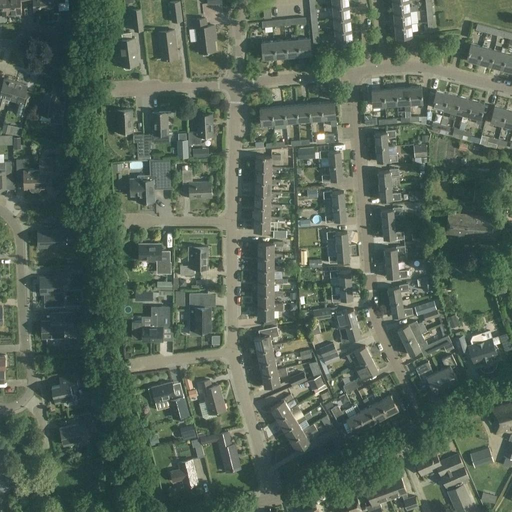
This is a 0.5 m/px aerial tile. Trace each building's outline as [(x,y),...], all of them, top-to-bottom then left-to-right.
[(0,0),(0,14),(9,14),(8,0),(0,0)] [(8,0),(9,14),(22,13),(21,5),(27,4),(27,0),(8,0)] [(27,0),(27,4),(34,4),(34,13),(46,12),(45,0),(27,0)] [(45,0),(46,12),(59,11),(58,3),(65,2),(64,0),(45,0)] [(411,12),(409,0),(408,0),(393,2),(394,14),(411,12)] [(182,21),(180,1),(169,2),(172,22),(182,21)] [(334,7),(335,19),(351,18),(350,6),(334,7)] [(143,30),(140,9),(131,10),(134,31),(143,30)] [(272,17),(271,9),(263,10),(264,18),(272,17)] [(412,24),(411,12),(394,14),(396,26),(412,24)] [(207,27),(206,18),(193,20),(194,29),(197,29),(200,53),(216,51),(214,36),(216,35),(215,26),(207,27)] [(351,18),(335,19),(336,32),(352,30),(351,18)] [(413,36),(412,24),(396,26),(397,38),(413,36)] [(489,27),(478,24),(476,30),(487,33),(489,27)] [(501,30),(489,27),(487,33),(499,36),(501,30)] [(352,30),(336,32),(337,44),(353,42),(352,30)] [(508,45),(509,45),(511,34),(511,33),(501,30),(499,36),(503,37),(501,45),(508,47),(508,45)] [(178,57),(175,31),(159,33),(162,59),(178,57)] [(132,38),(131,33),(122,34),(123,39),(120,40),(123,66),(138,64),(135,38),(132,38)] [(288,56),(300,55),(298,39),(297,35),(292,35),(292,39),(286,40),(288,56)] [(298,39),(300,55),(312,54),(310,37),(298,39)] [(288,56),(286,40),(274,41),(276,57),(288,56)] [(264,59),(276,57),(274,41),(262,42),(264,59)] [(468,59),(479,63),(484,47),(472,43),(468,59)] [(495,50),(484,47),(479,63),(491,66),(495,50)] [(495,50),(491,66),(503,69),(507,53),(506,53),(507,50),(503,49),(502,51),(495,50)] [(511,54),(507,53),(503,69),(511,71),(511,54)] [(3,102),(9,104),(16,83),(4,79),(0,92),(0,107),(1,108),(3,102)] [(28,86),(16,83),(9,104),(16,106),(14,112),(25,115),(32,93),(26,91),(28,86)] [(422,86),(410,87),(411,103),(423,102),(422,86)] [(410,87),(397,88),(398,104),(405,104),(406,112),(410,111),(410,103),(411,103),(410,87)] [(398,104),(397,88),(385,89),(386,105),(398,104)] [(386,105),(385,89),(372,90),(373,106),(386,105)] [(445,109),(449,93),(437,90),(433,106),(445,109)] [(58,95),(42,93),(40,108),(41,108),(40,114),(50,115),(49,122),(62,124),(64,111),(57,110),(58,95)] [(461,97),(449,93),(445,109),(451,111),(449,118),(454,120),(456,112),(457,112),(461,97)] [(469,116),(473,100),(461,97),(457,112),(463,114),(461,121),(466,122),(468,115),(469,116)] [(473,100),(469,116),(478,118),(477,123),(482,125),(484,119),(482,118),(486,103),(473,100)] [(322,103),(324,119),(331,118),(332,127),(337,126),(335,102),(322,103)] [(310,104),(311,120),(324,119),(322,103),(310,104)] [(299,121),(311,120),(310,104),(297,105),(299,121)] [(299,121),(297,105),(285,106),(287,122),(299,121)] [(274,124),(287,122),(285,106),(273,107),(274,124)] [(491,121),(503,125),(508,109),(495,106),(491,121)] [(273,124),(274,124),(273,107),(260,109),(262,125),(269,124),(269,128),(274,128),(273,124)] [(139,157),(145,157),(144,135),(138,135),(134,135),(134,132),(133,109),(114,110),(115,111),(118,111),(118,132),(115,132),(115,133),(134,132),(134,143),(138,143),(139,157)] [(150,134),(144,135),(145,157),(151,156),(151,142),(154,142),(154,137),(155,137),(155,135),(173,134),(173,133),(169,134),(168,112),(172,112),(153,112),(154,135),(150,135),(150,134)] [(213,136),(212,114),(193,115),(193,116),(197,116),(198,132),(189,133),(190,144),(201,144),(200,137),(213,136)] [(376,147),(388,146),(388,138),(396,137),(395,130),(387,130),(387,132),(375,133),(376,147)] [(334,134),(325,135),(325,143),(335,142),(334,134)] [(325,143),(325,135),(324,135),(324,139),(316,139),(317,144),(325,143)] [(187,140),(177,140),(177,157),(188,157),(187,140)] [(389,155),(388,146),(376,147),(378,161),(389,160),(389,162),(398,161),(397,154),(389,155)] [(196,160),(211,160),(210,148),(195,149),(196,160)] [(315,158),(315,148),(298,149),(299,160),(315,158)] [(330,166),(342,165),(341,151),(329,152),(329,150),(320,151),(321,158),(329,157),(330,166)] [(271,169),(272,167),(272,159),(281,159),(281,155),(272,155),(272,156),(256,156),(256,168),(271,169)] [(40,169),(34,170),(35,190),(39,190),(41,188),(46,188),(46,173),(53,172),(52,158),(39,158),(40,169)] [(32,190),(35,190),(34,170),(29,170),(28,159),(16,159),(17,174),(24,173),(24,189),(30,188),(32,190)] [(170,173),(169,159),(150,160),(150,176),(159,176),(159,173),(170,173)] [(0,189),(6,189),(5,176),(12,176),(11,162),(0,162),(0,189)] [(343,179),(342,165),(330,166),(331,175),(322,175),(323,182),(332,182),(331,180),(343,179)] [(193,182),(192,166),(183,167),(184,184),(190,184),(190,198),(212,197),(212,177),(211,178),(211,182),(193,182)] [(256,168),(255,181),(271,181),(271,180),(272,172),(280,172),(281,168),(272,167),(271,169),(256,168)] [(322,168),(306,169),(307,179),(322,179),(322,168)] [(380,186),(391,185),(390,176),(399,176),(398,169),(390,169),(390,171),(378,172),(380,186)] [(146,180),(146,175),(139,176),(139,180),(131,180),(131,178),(130,178),(131,195),(131,193),(139,193),(139,201),(136,201),(136,202),(155,202),(154,179),(146,180)] [(511,184),(511,175),(497,175),(497,184),(511,184)] [(255,181),(255,193),(271,194),(271,192),(271,184),(280,185),(280,180),(271,180),(271,181),(255,181)] [(391,185),(380,186),(381,200),(392,199),(392,201),(401,200),(400,193),(392,193),(391,185)] [(466,199),(467,188),(458,188),(457,198),(466,199)] [(424,201),(423,190),(411,191),(412,202),(424,201)] [(475,190),(473,202),(488,204),(487,213),(491,213),(492,204),(490,204),(491,192),(475,190)] [(324,192),(324,199),(333,198),(334,206),(345,205),(344,191),(333,192),(333,191),(324,192)] [(271,194),(255,193),(255,206),(271,206),(271,205),(271,197),(280,197),(280,192),(271,192),(271,194)] [(270,219),(270,217),(270,209),(279,209),(279,205),(271,205),(271,206),(255,206),(254,218),(270,219)] [(345,205),(334,206),(334,215),(326,216),(326,223),(335,222),(335,221),(347,220),(345,205)] [(382,210),(383,224),(395,224),(394,215),(402,214),(402,207),(393,208),(393,209),(382,210)] [(503,211),(494,210),(494,215),(476,213),(476,215),(461,214),(449,213),(447,233),(460,234),(474,235),(473,238),(496,240),(497,225),(502,225),(503,211)] [(279,217),(270,217),(270,219),(254,218),(254,231),(270,231),(270,221),(279,222),(279,217)] [(69,233),(69,223),(54,223),(54,231),(38,232),(38,241),(40,241),(40,248),(63,247),(62,233),(69,233)] [(395,224),(383,224),(384,239),(396,238),(396,239),(404,238),(404,232),(395,232),(395,224)] [(183,240),(182,228),(174,228),(174,241),(183,240)] [(327,233),(328,239),(336,238),(337,247),(349,246),(348,232),(336,233),(336,231),(327,232),(327,233)] [(258,243),(258,256),(274,256),(274,254),(274,246),(283,246),(283,242),(274,242),(274,243),(258,243)] [(162,258),(161,244),(139,244),(140,264),(141,264),(141,260),(158,260),(158,272),(168,272),(168,258),(162,258)] [(350,261),(349,246),(337,247),(338,255),(329,256),(330,263),(338,263),(338,262),(350,261)] [(385,249),(386,263),(398,262),(397,253),(406,253),(405,246),(396,246),(397,248),(385,249)] [(209,269),(209,247),(189,247),(189,260),(193,260),(193,266),(181,266),(181,275),(195,275),(195,269),(209,269)] [(274,256),(258,256),(258,268),(274,268),(274,267),(274,259),(283,259),(283,254),(274,254),(274,256)] [(398,262),(386,263),(387,278),(399,277),(399,278),(408,277),(407,270),(399,271),(398,262)] [(429,276),(428,266),(422,267),(422,271),(416,272),(417,278),(429,276)] [(258,268),(258,281),(274,281),(274,279),(274,271),(283,271),(283,267),(274,267),(274,268),(258,268)] [(67,283),(67,270),(54,270),(55,277),(40,278),(41,293),(44,293),(44,307),(63,306),(63,292),(61,292),(60,283),(67,283)] [(340,286),(352,285),(351,270),(339,271),(339,270),(330,271),(331,278),(340,277),(340,286)] [(434,289),(432,277),(418,279),(419,286),(422,286),(423,290),(434,289)] [(258,281),(258,293),(274,293),(274,292),(274,284),(283,284),(283,279),(274,279),(274,281),(258,281)] [(389,288),(391,303),(402,301),(401,292),(410,291),(408,284),(400,285),(400,286),(389,288)] [(353,299),(352,285),(340,286),(341,294),(332,295),(333,302),(342,301),(341,300),(353,299)] [(274,293),(258,293),(258,305),(274,305),(274,304),(274,296),(283,296),(283,292),(274,292),(274,293)] [(190,293),(190,336),(201,336),(201,331),(211,331),(210,308),(210,307),(203,307),(203,293),(190,293)] [(402,301),(391,303),(393,317),(405,315),(405,316),(414,315),(412,308),(404,309),(402,301)] [(432,307),(430,302),(415,307),(417,315),(437,309),(436,305),(432,307)] [(283,304),(274,304),(274,305),(258,305),(258,318),(264,318),(264,325),(276,323),(276,318),(274,318),(274,311),(283,311),(283,304)] [(143,341),(164,341),(164,327),(169,327),(169,307),(151,307),(151,322),(132,322),(132,339),(143,339),(143,341)] [(331,317),(330,307),(313,310),(313,312),(304,313),(305,320),(314,318),(315,320),(331,317)] [(449,334),(441,308),(423,314),(425,320),(439,316),(445,335),(449,334)] [(340,328),(358,323),(354,309),(343,312),(342,311),(333,313),(338,329),(340,328)] [(73,330),(73,327),(73,312),(50,314),(50,322),(42,322),(42,338),(64,337),(63,330),(73,330)] [(459,322),(457,314),(449,316),(452,324),(454,326),(458,324),(459,322)] [(398,329),(404,342),(415,337),(422,334),(418,327),(419,326),(417,321),(408,325),(398,329)] [(362,337),(358,323),(340,328),(342,336),(340,337),(342,343),(351,341),(351,340),(362,337)] [(254,338),(257,350),(272,347),(272,346),(270,338),(279,336),(277,327),(261,330),(262,336),(254,338)] [(462,336),(460,331),(455,333),(457,337),(454,338),(459,352),(468,349),(463,335),(462,336)] [(486,334),(482,333),(473,336),(471,341),(473,347),(469,348),(474,361),(478,359),(479,361),(484,360),(484,362),(489,360),(489,358),(493,357),(492,354),(497,353),(493,340),(489,341),(486,334)] [(419,345),(415,337),(404,342),(411,355),(421,350),(424,356),(444,347),(447,352),(454,348),(448,336),(428,345),(426,341),(419,345)] [(337,351),(333,343),(316,350),(319,358),(323,356),(323,357),(337,351)] [(257,350),(259,363),(275,359),(275,358),(273,350),(282,348),(281,344),(272,346),(272,347),(257,350)] [(357,366),(372,359),(366,346),(347,356),(350,362),(353,360),(357,366)] [(304,360),(315,359),(314,351),(303,352),(304,360)] [(339,359),(337,353),(320,360),(329,381),(332,379),(326,365),(339,359)] [(439,371),(447,387),(458,381),(451,367),(456,365),(452,355),(442,359),(446,368),(439,371)] [(275,359),(259,363),(262,375),(278,372),(277,370),(276,362),(284,361),(283,356),(275,358),(275,359)] [(465,368),(470,366),(467,357),(462,358),(465,368)] [(379,371),(372,359),(357,366),(353,368),(359,378),(343,386),(347,394),(363,385),(361,381),(379,371)] [(435,392),(447,387),(439,371),(434,373),(428,362),(416,368),(423,381),(428,379),(435,392)] [(286,368),(277,370),(278,372),(262,375),(265,387),(280,384),(279,378),(288,376),(286,368)] [(305,375),(303,371),(289,378),(293,386),(311,377),(309,373),(305,375)] [(95,381),(93,372),(84,374),(86,383),(95,381)] [(78,387),(76,375),(61,378),(63,385),(52,387),(55,404),(65,402),(64,400),(70,399),(74,392),(74,388),(78,387)] [(186,377),(189,391),(196,389),(192,375),(186,377)] [(324,385),(321,376),(308,381),(312,390),(324,385)] [(212,387),(210,379),(198,383),(200,392),(204,391),(210,414),(226,410),(220,385),(212,387)] [(152,388),(149,389),(152,399),(155,398),(157,402),(168,399),(174,419),(188,415),(182,394),(177,396),(173,382),(152,388)] [(192,399),(200,397),(199,390),(190,392),(192,399)] [(380,402),(387,415),(399,409),(391,396),(382,400),(378,392),(374,394),(378,402),(380,402)] [(291,411),(290,410),(286,403),(293,398),(291,394),(283,399),(284,400),(270,408),(277,419),(291,411)] [(348,395),(340,401),(344,406),(352,399),(348,395)] [(376,421),(387,415),(380,402),(378,402),(372,406),(367,398),(363,400),(367,408),(369,407),(376,421)] [(511,429),(511,401),(492,407),(496,421),(492,422),(495,435),(511,429)] [(365,427),(376,421),(369,407),(367,408),(360,412),(356,404),(352,406),(356,414),(358,413),(365,427)] [(277,419),(284,430),(297,421),(296,420),(304,415),(297,405),(290,410),(291,411),(277,419)] [(358,413),(356,414),(350,418),(345,409),(342,411),(338,405),(332,409),(339,423),(347,419),(354,432),(365,427),(358,413)] [(93,427),(90,413),(77,416),(78,424),(60,428),(63,445),(80,442),(80,446),(90,444),(87,428),(93,427)] [(297,421),(284,430),(290,440),(304,432),(303,431),(299,424),(307,420),(304,415),(296,420),(297,421)] [(193,425),(179,428),(183,440),(196,437),(193,425)] [(310,426),(303,431),(304,432),(290,440),(297,451),(310,443),(305,435),(313,430),(310,426)] [(330,439),(330,440),(338,435),(334,428),(318,438),(322,444),(330,439)] [(221,447),(227,472),(241,468),(235,443),(232,444),(229,431),(200,438),(202,445),(220,441),(221,447)] [(338,435),(330,440),(337,450),(345,445),(338,435)] [(204,457),(200,439),(191,441),(193,448),(195,447),(198,458),(204,457)] [(511,441),(509,441),(503,456),(506,457),(504,464),(511,467),(511,441)] [(494,462),(489,448),(470,454),(475,471),(481,469),(480,467),(494,462)] [(440,462),(435,451),(415,460),(422,475),(437,468),(446,487),(448,491),(456,511),(469,511),(475,510),(463,484),(461,481),(469,477),(458,454),(440,462)] [(199,485),(193,459),(179,463),(181,469),(171,472),(173,482),(183,480),(185,488),(199,485)] [(383,481),(390,499),(402,495),(404,500),(403,500),(407,511),(419,506),(415,496),(408,499),(406,493),(407,493),(400,475),(383,481)] [(390,499),(383,481),(366,487),(372,505),(374,505),(376,511),(372,511),(381,511),(381,509),(379,509),(377,504),(390,499)] [(361,510),(357,497),(340,503),(342,511),(355,511),(356,511),(361,510)]
